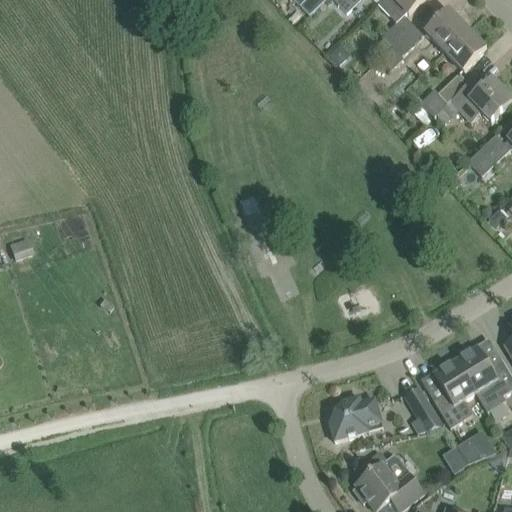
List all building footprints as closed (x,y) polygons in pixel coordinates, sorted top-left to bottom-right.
[(309,0),(305,4),(315,14),(329,0),(309,0)] [(329,0),(335,6),(338,8),(346,0),(329,0)] [(390,0),(408,18),(417,9),(426,0),(390,0)] [(444,56),(468,33),(448,13),(425,35),(444,56)] [(384,43),(370,55),(377,63),(391,50),(413,29),(405,20),(395,28),(382,41),(384,43)] [(413,29),(391,50),(401,61),(423,40),(413,29)] [(468,33),(444,56),(463,76),(487,54),(468,33)] [(450,106),(469,87),(459,77),(456,80),(438,97),(435,93),(419,108),(422,111),(433,122),(436,118),(450,106)] [(500,119),(511,107),(511,102),(492,82),(478,95),(470,87),(469,87),(450,106),(459,115),(470,127),(480,118),(490,128),(500,119)] [(431,124),(433,122),(422,111),(414,117),(416,118),(426,129),(431,124)] [(511,140),(508,144),(504,148),(496,140),(479,156),(494,170),(511,152),(511,140)] [(455,179),(447,186),(454,193),(461,187),(455,179)] [(511,202),(505,209),(502,212),(511,222),(511,221),(511,202)] [(15,264),(34,259),(29,242),(10,248),(15,264)] [(104,301),(100,308),(110,315),(114,308),(104,301)] [(511,395),(511,380),(502,364),(490,371),(478,351),(456,364),(476,398),(486,415),(504,404),(503,401),(511,395)] [(464,405),(476,398),(456,364),(433,378),(446,398),(434,405),(450,433),(473,419),(464,405)] [(425,436),(444,432),(419,391),(403,401),(417,423),(425,436)] [(375,403),(361,407),(360,401),(342,406),(343,410),(339,411),(333,423),(334,427),(330,428),(335,446),(354,440),(370,436),(369,431),(382,427),(380,423),(375,403)] [(511,432),(501,439),(510,453),(511,452),(511,432)] [(484,463),(472,442),(457,451),(468,469),(484,463)] [(508,462),(510,453),(488,462),(490,467),(499,475),(504,476),(508,462)] [(370,477),(387,465),(380,456),(364,469),(370,477)] [(424,497),(410,479),(394,459),(387,465),(370,477),(355,489),(357,492),(354,495),(363,507),(367,504),(369,507),(372,511),(382,511),(391,506),(395,511),(404,511),(415,504),(424,497)]
